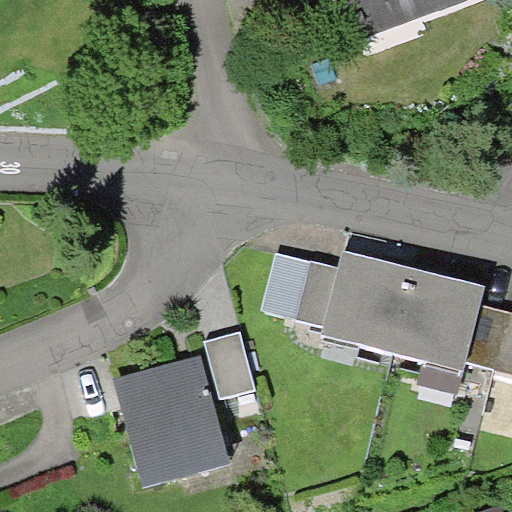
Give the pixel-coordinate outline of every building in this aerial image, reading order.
[(463,0),(333,0),(350,44),(463,0)] [(393,352),(414,268),(379,259),(342,250),(338,267),(323,326),(321,333),(393,352)] [(311,262),(276,253),(261,310),(296,319),(311,262)] [(323,326),(338,267),(311,261),(311,262),(296,319),(323,326)] [(448,276),(414,268),(393,352),(423,360),(464,370),(465,361),(481,304),(485,286),(448,276)] [(509,312),(481,304),(465,361),(494,369),(509,312)] [(511,312),(509,312),(494,369),(511,373),(511,312)] [(256,389),(240,331),(204,340),(220,398),(256,389)] [(185,359),(112,378),(143,487),(230,463),(201,355),(185,359)] [(464,370),(423,360),(418,383),(458,393),(464,370)]
